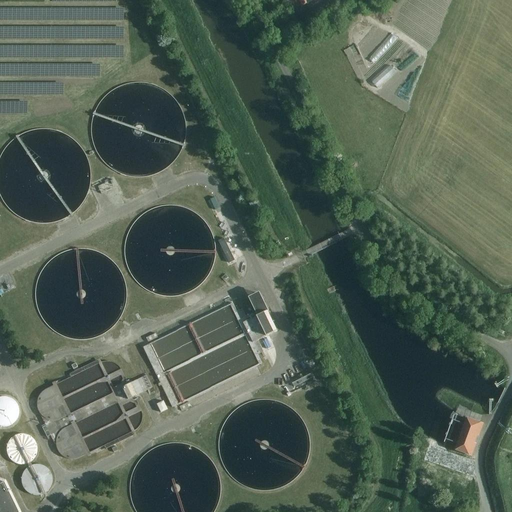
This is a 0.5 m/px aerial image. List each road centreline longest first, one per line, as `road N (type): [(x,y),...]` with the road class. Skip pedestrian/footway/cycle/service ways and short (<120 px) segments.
road 1 (unclassified): [(511,354),(391,277),(253,0)]
road 2 (unclassified): [(486,511),(479,455),(505,400),(511,357)]
